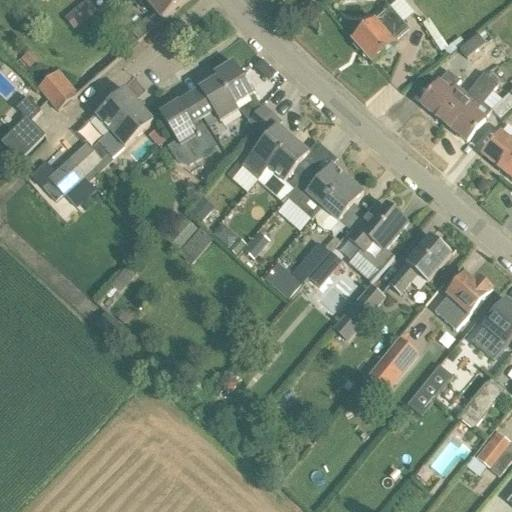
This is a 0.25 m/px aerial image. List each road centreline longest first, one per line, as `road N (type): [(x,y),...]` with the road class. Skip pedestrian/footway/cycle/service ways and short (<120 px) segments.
road 1 (residential): [(511,253),(353,123),(232,0)]
road 2 (residential): [(52,144),(213,0)]
